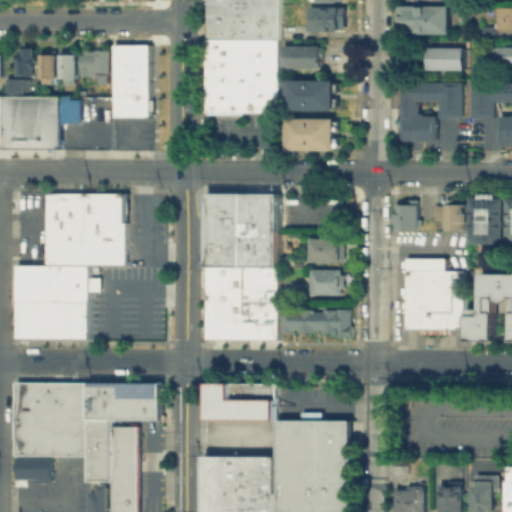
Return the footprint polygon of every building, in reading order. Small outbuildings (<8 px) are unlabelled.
[(211,44),(211,0),(283,0),(283,44),(211,44)] [(314,10),(350,9),(350,34),(315,35),(314,10)] [(406,9),(456,9),(456,38),(406,38),(406,9)] [(500,10),(511,10),(511,33),(501,33),(500,10)] [(497,25),(483,25),(484,37),(497,37),(497,25)] [(113,41),(148,41),(148,115),(113,115),(113,41)] [(211,44),(283,44),(283,117),(211,117),(211,44)] [(19,45),(33,45),(33,73),(19,73),(19,45)] [(78,46),(108,46),(108,71),(78,72),(78,46)] [(38,47),(55,47),(55,80),(38,79),(38,47)] [(59,47),(74,47),(74,75),(58,75),(59,47)] [(511,47),(511,67),(495,67),(495,47),(511,47)] [(289,50),(324,50),(324,72),(289,72),(289,50)] [(433,51),(470,51),(470,74),(433,74),(433,51)] [(7,74),(29,74),(29,91),(7,91),(7,74)] [(294,84),(340,84),(340,116),(294,116),(294,84)] [(408,85),(468,85),(468,122),(446,122),(446,106),(424,106),(424,121),(441,121),(441,145),(408,145),(408,85)] [(478,85),(511,85),(511,146),(504,146),(504,121),(511,121),(511,106),(497,106),(497,121),(478,121),(478,85)] [(99,90),(99,100),(88,100),(89,90),(99,90)] [(4,93),(60,93),(60,145),(4,145),(4,93)] [(67,123),(67,98),(84,98),(84,123),(67,123)] [(291,124),(340,124),(340,154),(291,154),(291,124)] [(207,191),(281,191),(281,255),(281,264),(281,338),(207,338),(207,191)] [(50,199),(130,199),(130,266),(50,266),(50,199)] [(475,202),(506,202),(506,242),(475,242),(475,202)] [(439,208),(471,208),(471,229),(445,229),(445,223),(439,223),(439,208)] [(400,210),(423,210),(423,229),(400,229),(400,210)] [(312,236),(346,236),(346,259),(312,260),(312,236)] [(281,255),(295,255),(295,264),(281,264),(281,255)] [(408,256),(446,256),(446,268),(466,268),(465,327),(451,327),(451,332),(421,332),(422,327),(408,327),(408,256)] [(312,267),(343,267),(343,273),(346,273),(346,287),(342,287),(342,294),(312,294),(312,267)] [(21,269),(93,269),(93,339),(21,339),(21,269)] [(511,299),(508,302),(503,302),(497,298),(497,339),(470,339),(470,307),(484,308),(484,271),(511,271),(511,299)] [(282,307),(316,307),(316,309),(325,309),(325,307),(352,307),(352,324),(353,324),(353,335),(340,335),(340,333),(335,333),(335,330),(322,330),(322,327),(317,327),(317,330),(297,330),(297,327),(291,327),(291,330),(282,330),(282,307)] [(17,380),(91,380),(91,418),(91,453),(52,453),(17,453),(17,380)] [(91,380),(164,380),(164,418),(114,418),(91,418),(91,380)] [(210,381),(279,382),(278,418),(210,418),(210,381)] [(91,418),(114,418),(114,425),(140,425),(140,511),(112,511),(115,511),(115,479),(91,479),(91,453),(91,418)] [(278,418),(352,419),(352,511),(278,511),(278,455),(278,418)] [(17,453),(52,453),(52,481),(30,481),(30,484),(17,484),(17,453)] [(200,511),(200,490),(207,490),(207,454),(247,455),(246,511),(200,511)] [(246,511),(247,455),(278,455),(278,511),(246,511)] [(394,472),(394,459),(410,459),(410,472),(394,472)] [(475,484),(479,484),(479,473),(502,473),(502,489),(497,489),(497,502),(497,510),(487,510),(475,510),(475,484)] [(442,511),(442,483),(451,483),(451,480),(465,480),(465,511),(442,511)] [(112,511),(93,511),(93,491),(94,491),(94,485),(100,485),(100,483),(112,483),(112,511)] [(397,487),(410,487),(410,484),(426,484),(426,511),(395,511),(395,509),(397,509),(397,487)] [(487,511),(487,510),(497,510),(497,502),(505,502),(505,511),(487,511)]
